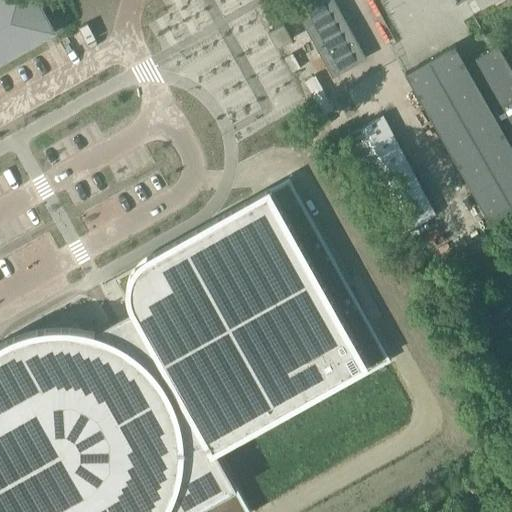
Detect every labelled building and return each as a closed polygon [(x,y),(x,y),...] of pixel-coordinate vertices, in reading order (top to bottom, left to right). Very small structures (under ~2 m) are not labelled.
[(38,24),(43,21),(37,9),(41,7),(36,0),(0,0),(0,55),(42,32),(38,24)] [(307,0),(295,7),(333,76),(367,57),(334,0),(307,0)] [(282,23),(267,31),(276,47),(291,39),(282,23)] [(487,216),(511,202),(511,69),(498,45),(466,63),(455,44),(405,72),(487,216)] [(315,75),(305,81),(318,104),(323,115),(334,109),(328,99),(315,75)] [(437,213),(384,117),(382,114),(347,134),(401,232),(437,213)] [(0,511),(251,511),(220,455),(391,360),(290,179),(113,278),(131,310),(108,322),(85,335),(77,320),(62,328),(54,329),(48,329),(42,330),(37,331),(31,333),(25,334),(20,336),(14,338),(9,341),(4,343),(2,344),(0,345),(0,511)] [(430,280),(422,266),(410,273),(417,287),(430,280)]
